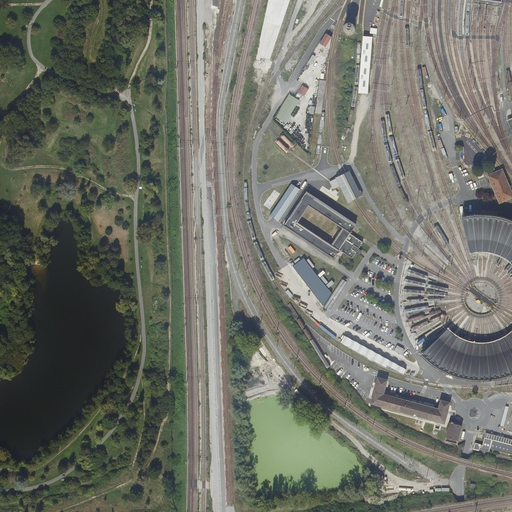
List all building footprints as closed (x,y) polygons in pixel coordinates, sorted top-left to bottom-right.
[(46,35),(61,5),(56,2),(41,33),(46,35)] [(349,21),(344,28),(354,34),(358,27),(349,21)] [(331,38),(325,35),(318,45),(324,49),(331,38)] [(363,36),(360,93),(369,94),(373,36),(363,36)] [(299,94),(304,97),(308,89),(303,87),(299,94)] [(289,94),(276,117),(286,123),(299,99),(289,94)] [(469,137),(462,139),(472,169),(479,166),(469,137)] [(511,186),(504,168),(488,174),(500,204),(511,198),(511,186)] [(349,171),(335,178),(347,204),(361,197),(349,171)] [(355,223),(305,191),(282,226),(332,259),(338,250),(348,233),(355,223)] [(469,213),(461,215),(469,253),(474,252),(480,251),(486,252),(491,253),(497,255),(503,258),(508,261),(511,264),(511,328),(511,329),(508,333),(502,336),(497,339),(490,341),(483,342),(477,342),(471,341),(464,339),(458,336),(452,332),(448,327),(420,354),(424,358),(429,363),(436,368),(443,371),(450,375),(458,378),(466,379),(474,380),(483,381),(492,380),(501,378),(509,376),(511,374),(511,217),(511,218),(503,215),(495,213),(486,212),(477,212),(469,213)] [(348,233),(338,250),(351,259),(355,252),(350,248),(352,245),(357,249),(361,242),(348,233)] [(302,260),(292,268),(307,288),(317,280),(302,260)] [(404,375),(408,368),(345,336),(341,343),(404,375)] [(397,345),(394,351),(401,354),(404,348),(397,345)] [(389,381),(378,378),(371,406),(446,426),(452,404),(442,401),(439,410),(385,395),(389,381)] [(463,427),(450,423),(446,439),(459,442),(463,427)] [(511,445),(491,440),(488,449),(511,454),(511,445)]
